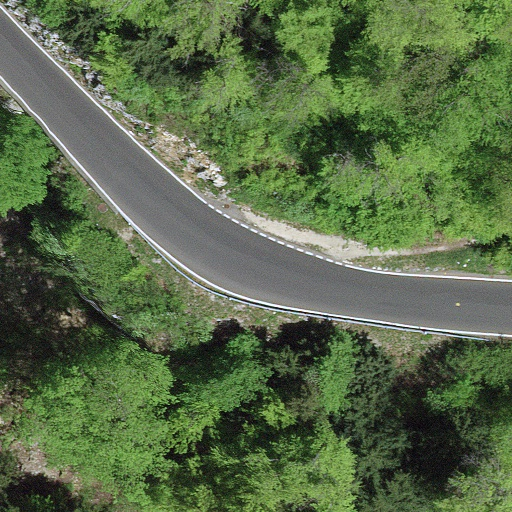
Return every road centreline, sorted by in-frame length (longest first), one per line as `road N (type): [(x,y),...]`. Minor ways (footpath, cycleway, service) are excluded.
road 1 (tertiary): [(511,305),(376,295),(260,272),(186,225),(0,39)]
road 2 (track): [(260,272),(511,223)]
